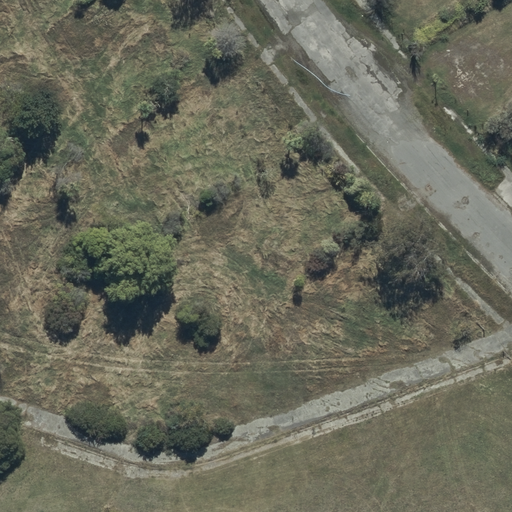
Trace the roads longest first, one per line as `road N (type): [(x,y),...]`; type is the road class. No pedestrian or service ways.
road 1 (track): [(511,336),(184,455),(149,456),(0,409)]
road 2 (track): [(511,258),(288,0)]
